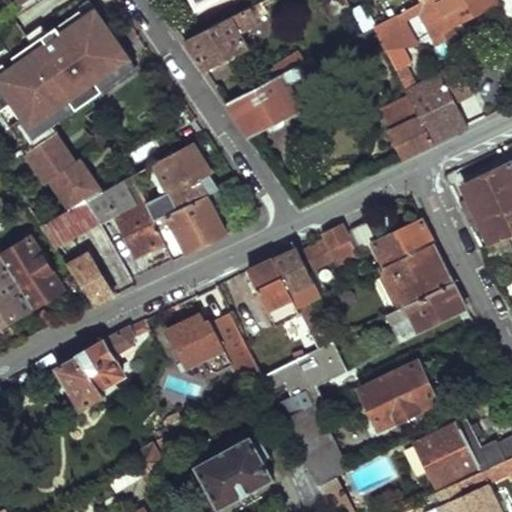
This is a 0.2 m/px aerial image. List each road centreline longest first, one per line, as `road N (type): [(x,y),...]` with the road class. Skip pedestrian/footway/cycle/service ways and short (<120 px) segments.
road 1 (residential): [(293,227),(0,373)]
road 2 (residential): [(293,227),(139,0)]
road 3 (residential): [(417,167),(511,355)]
road 4 (residential): [(417,167),(293,227)]
